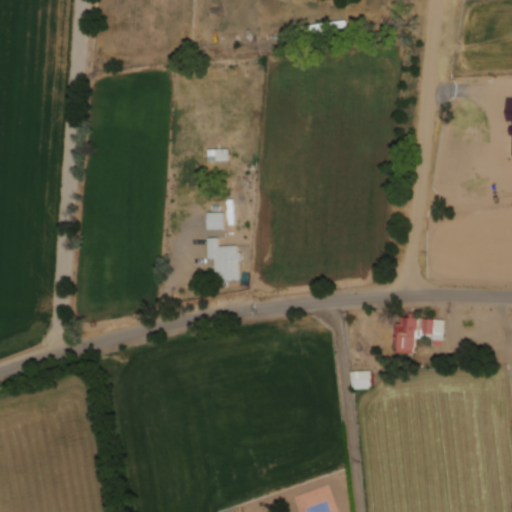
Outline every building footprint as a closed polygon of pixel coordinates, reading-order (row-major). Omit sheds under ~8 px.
[(309,26),(310,35),(349,30),(348,22),(309,26)] [(230,161),(230,150),(210,150),(210,161),(230,161)] [(225,212),(209,212),(209,229),(225,229),(225,212)] [(211,238),(220,238),(220,246),(240,245),(240,251),(244,250),(244,260),(240,261),(241,279),(219,280),(218,256),(212,257),(211,238)] [(446,340),(446,318),(398,318),(397,353),(417,353),(417,340),(446,340)] [(372,371),(353,372),(354,390),(373,389),(372,371)]
